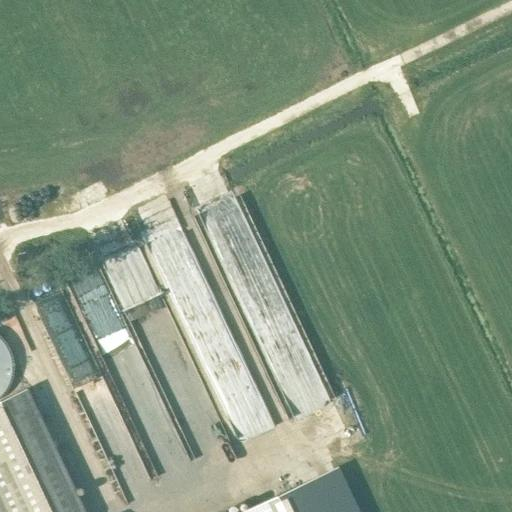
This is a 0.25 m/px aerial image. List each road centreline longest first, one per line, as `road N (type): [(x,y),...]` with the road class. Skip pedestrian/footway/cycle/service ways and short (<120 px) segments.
road 1 (track): [(511,11),(104,213),(0,246)]
road 2 (track): [(0,267),(114,511)]
